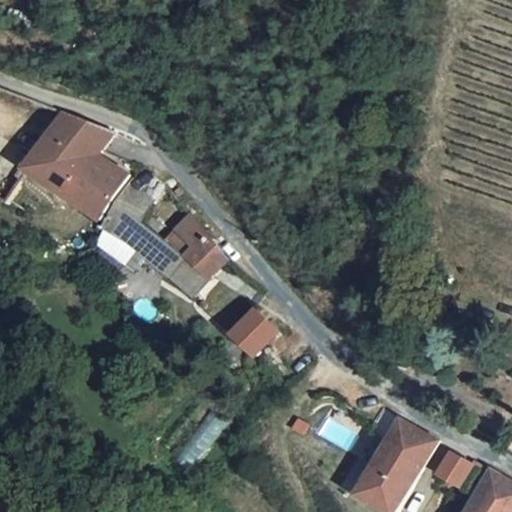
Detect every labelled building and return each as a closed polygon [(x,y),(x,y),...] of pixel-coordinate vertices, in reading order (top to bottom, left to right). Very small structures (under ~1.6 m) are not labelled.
[(66,107),(52,128),(98,156),(97,162),(113,167),(118,146),(121,127),(66,107)] [(127,181),(144,162),(118,146),(113,167),(97,162),(98,156),(52,128),(51,130),(34,167),(96,216),(84,231),(98,236),(119,200),(127,181)] [(135,246),(174,276),(188,257),(191,253),(218,276),(234,260),(233,258),(210,232),(197,216),(173,245),(146,223),(148,217),(157,201),(127,181),(119,200),(106,227),(135,246)] [(218,276),(191,253),(188,257),(174,276),(178,281),(199,297),(218,276)] [(262,310),(239,335),(261,356),(284,331),(262,310)] [(402,511),(419,479),(437,441),(400,422),(361,498),(382,511),(402,511)] [(477,482),(485,466),(437,441),(419,479),(467,510),(471,511),(482,511),(491,494),(477,482)] [(511,511),(511,480),(486,466),(485,466),(477,482),(491,494),(482,511),(471,511),(467,510),(466,511),(511,511)]
